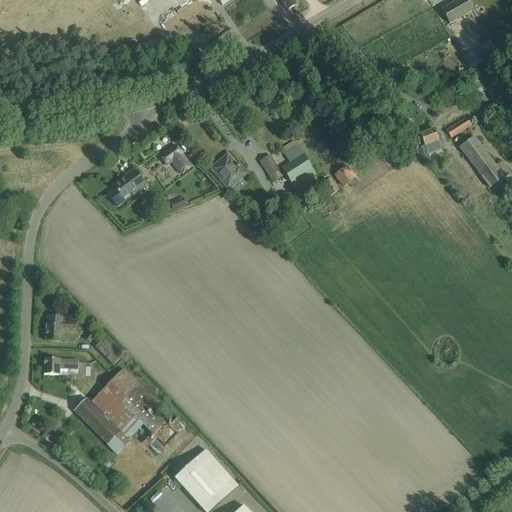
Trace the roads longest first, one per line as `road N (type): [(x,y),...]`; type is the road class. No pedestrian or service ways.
road 1 (unclassified): [(5,429),(22,379),(34,215),(53,191),(141,125),(143,104)]
road 2 (tertiary): [(143,104),(353,0)]
road 3 (tertiary): [(0,130),(143,104)]
road 4 (unclassified): [(5,429),(113,511)]
